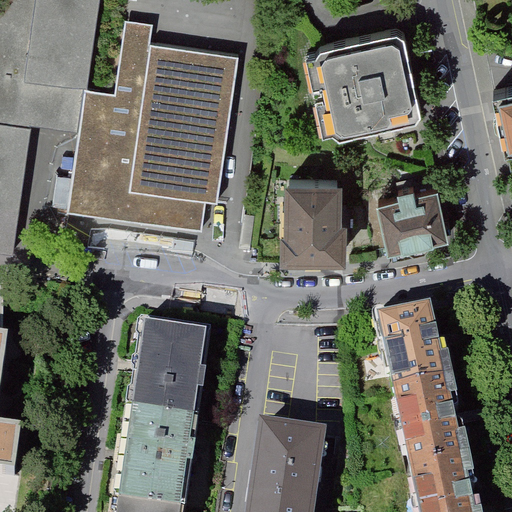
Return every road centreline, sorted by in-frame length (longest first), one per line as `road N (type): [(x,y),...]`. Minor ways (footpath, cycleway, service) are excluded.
road 1 (residential): [(500,269),(269,296),(109,278),(76,511)]
road 2 (residential): [(445,0),(500,269)]
